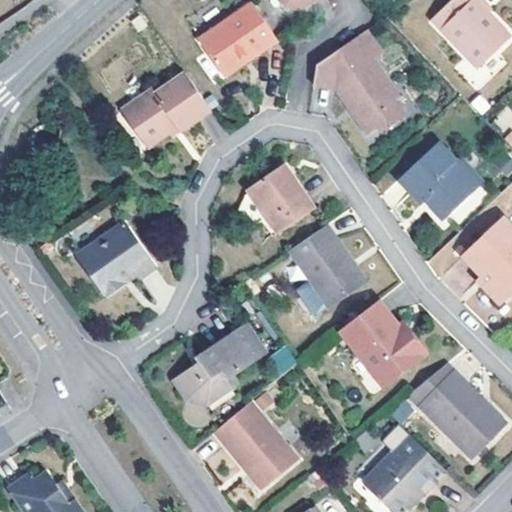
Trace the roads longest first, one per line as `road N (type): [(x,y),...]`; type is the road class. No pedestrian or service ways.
road 1 (residential): [(107,373),(172,324),(197,275),(195,203),(219,159),(277,123),(318,131),(427,289),(511,371)]
road 2 (residential): [(107,373),(63,330),(0,230)]
road 3 (residential): [(211,511),(107,373)]
road 4 (residential): [(0,286),(68,401)]
road 5 (tertiary): [(0,88),(100,0)]
road 6 (residential): [(68,401),(138,511)]
